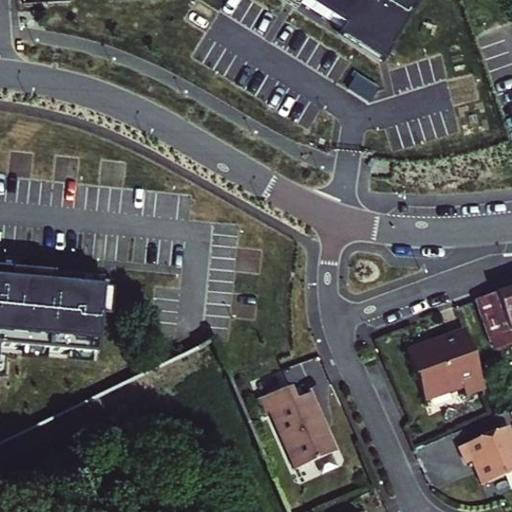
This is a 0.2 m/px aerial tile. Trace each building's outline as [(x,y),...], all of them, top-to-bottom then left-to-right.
[(387,51),(418,0),(292,0),(363,45),(367,38),(387,51)] [(211,329),(242,330),(244,230),(213,229),(211,329)] [(102,279),(0,269),(0,348),(95,356),(102,279)] [(511,291),(464,309),(483,360),(504,352),(500,339),(511,334),(511,291)] [(452,340),(397,360),(415,412),(451,399),(454,407),(474,400),(466,376),(462,365),(452,340)] [(282,411),(277,399),(244,411),(249,427),(256,425),(277,481),(319,465),(297,406),(282,411)] [(456,438),(461,452),(492,440),(510,433),(505,419),(486,426),(456,438)] [(492,440),(461,452),(468,469),(474,466),(484,491),(511,479),(511,437),(510,433),(492,440)]
